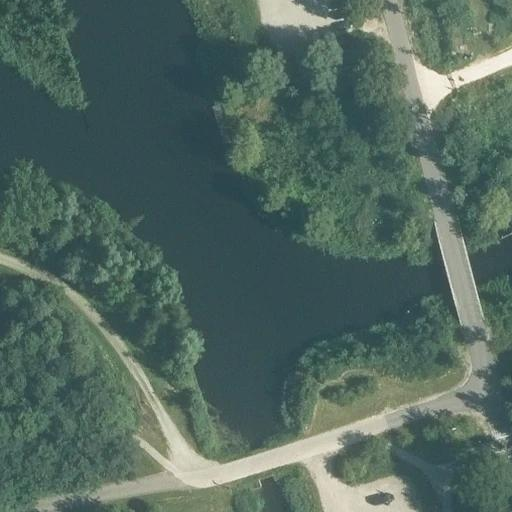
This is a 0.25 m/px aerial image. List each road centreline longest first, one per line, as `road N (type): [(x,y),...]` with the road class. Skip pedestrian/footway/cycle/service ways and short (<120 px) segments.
road 1 (tertiary): [(488,392),(387,0)]
road 2 (unclassified): [(488,392),(185,480)]
road 3 (track): [(0,261),(43,280),(99,324),(177,452),(210,475)]
